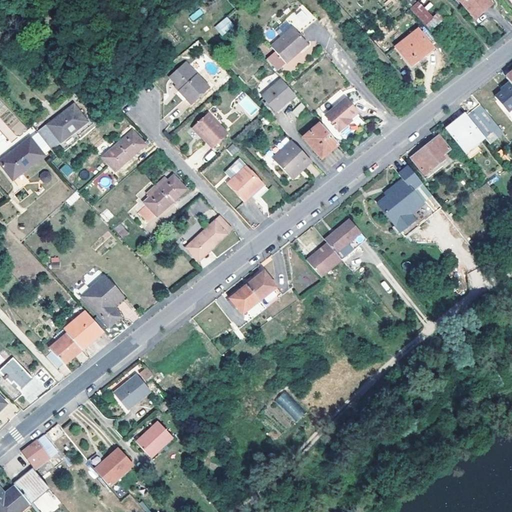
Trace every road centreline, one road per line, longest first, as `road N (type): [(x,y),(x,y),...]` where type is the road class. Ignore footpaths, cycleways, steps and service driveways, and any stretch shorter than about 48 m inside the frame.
road 1 (track): [(511,266),(430,327),(233,511)]
road 2 (tertiary): [(0,448),(259,251)]
road 3 (tertiary): [(259,251),(511,49)]
road 4 (residential): [(156,137),(259,251)]
